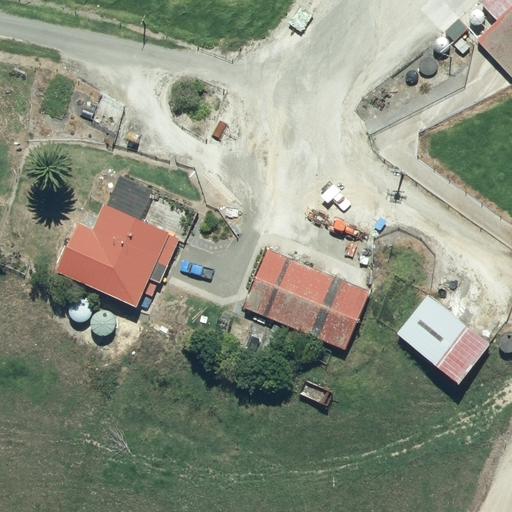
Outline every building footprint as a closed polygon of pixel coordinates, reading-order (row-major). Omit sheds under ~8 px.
[(481,38),(511,71),(511,0),(497,0),(492,6),(503,18),(481,38)] [(85,218),(62,262),(148,308),(188,232),(113,192),(96,224),(85,218)] [(377,289),(273,242),(246,302),(350,349),(377,289)] [(431,288),(403,324),(470,376),(499,340),(431,288)] [(283,324),(252,317),(246,346),(277,352),(283,324)]
